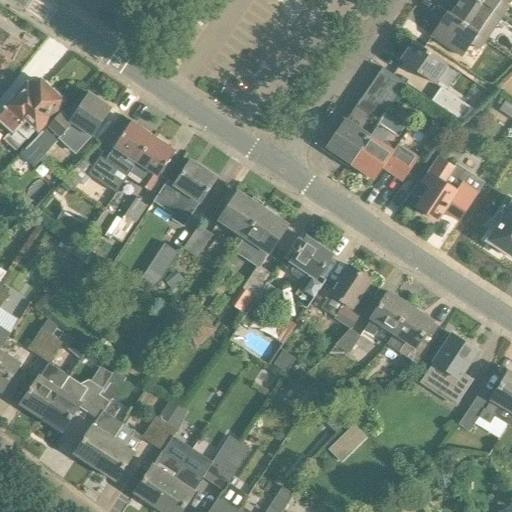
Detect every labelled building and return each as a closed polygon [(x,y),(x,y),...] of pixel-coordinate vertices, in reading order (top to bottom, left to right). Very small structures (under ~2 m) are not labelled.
[(483,37),(483,36),(491,25),(496,27),(503,16),(478,0),(454,0),(460,3),(452,15),(483,37)] [(511,2),(511,0),(478,0),(503,16),(511,2)] [(440,24),(432,37),(463,58),(472,45),(480,51),(488,39),(483,36),(483,37),(452,15),(440,7),(432,18),(440,24)] [(434,84),(448,65),(415,42),(402,62),(434,84)] [(503,61),(510,66),(511,67),(511,56),(508,54),(503,61)] [(344,159),(353,165),(380,124),(379,124),(406,84),(383,68),(347,121),(346,121),(328,149),(343,159),(344,159)] [(27,119),(39,130),(64,103),(41,82),(34,90),(29,85),(0,117),(0,120),(1,122),(0,124),(14,136),(26,123),(24,122),(27,119)] [(441,88),(432,102),(465,124),(474,110),(441,88)] [(68,118),(62,112),(27,151),(39,162),(74,124),(93,137),(112,109),(90,94),(79,110),(75,107),(68,118)] [(117,164),(131,172),(154,137),(132,122),(105,162),(114,168),(117,164)] [(403,182),(419,158),(427,146),(415,139),(407,150),(399,145),(403,139),(380,124),(353,165),(376,180),(383,168),(403,182)] [(176,152),(154,137),(131,172),(144,181),(141,186),(150,192),(176,152)] [(453,230),(458,221),(484,182),(482,181),(457,164),(455,167),(438,156),(421,182),(419,180),(411,193),(422,201),(417,207),(439,221),(453,230)] [(66,198),(72,192),(94,169),(85,160),(56,189),(66,198)] [(217,179),(191,162),(176,185),(168,180),(154,202),(173,215),(178,207),(192,216),(217,179)] [(244,237),(262,209),(238,193),(219,220),(244,237)] [(511,200),(509,198),(494,220),(499,224),(487,242),(491,244),(490,246),(500,252),(501,251),(511,257),(511,200)] [(148,207),(136,199),(112,236),(124,244),(148,207)] [(281,237),(288,226),(262,209),(244,237),(269,254),(277,243),(282,238),(281,237)] [(71,233),(80,239),(89,225),(79,220),(71,233)] [(198,259),(213,235),(199,226),(184,250),(198,259)] [(88,248),(95,251),(100,239),(92,236),(88,248)] [(307,238),(290,263),(310,276),(298,294),(311,303),(321,288),(318,286),(316,281),(316,280),(332,255),(307,238)] [(90,250),(77,242),(70,254),(83,262),(90,250)] [(135,288),(145,295),(159,281),(178,254),(164,245),(135,288)] [(243,289),(257,298),(272,275),(259,266),(243,289)] [(372,281),(350,267),(322,309),(353,329),(360,318),(351,313),(356,304),(358,305),(364,297),(362,295),(372,281)] [(268,285),(239,328),(248,333),(276,291),(268,285)] [(0,286),(0,307),(10,293),(0,286)] [(381,325),(394,334),(411,308),(389,293),(372,319),(372,320),(365,331),(374,336),(381,325)] [(410,360),(419,366),(441,331),(431,325),(433,322),(411,308),(394,334),(406,342),(399,353),(410,360)] [(200,314),(178,334),(195,352),(217,332),(200,314)] [(28,350),(39,357),(53,335),(59,326),(49,318),(43,328),(42,328),(28,350)] [(287,318),(274,338),(285,345),(298,325),(287,318)] [(53,335),(39,357),(50,364),(64,342),(63,341),(69,333),(59,327),(53,335)] [(0,350),(0,351),(10,336),(0,329),(0,350)] [(336,346),(350,355),(361,337),(350,330),(336,346)] [(478,352),(453,335),(426,376),(443,388),(440,393),(458,404),(473,381),(463,374),(478,352)] [(0,350),(0,392),(2,393),(21,364),(0,351),(0,350)] [(288,374),(292,367),(279,359),(275,366),(288,374)] [(511,418),(511,374),(508,372),(493,398),(481,391),(460,426),(471,433),(480,418),(491,425),(496,418),(508,425),(511,418)] [(89,381),(81,385),(69,377),(61,390),(42,419),(62,432),(79,407),(88,414),(99,397),(113,375),(103,390),(89,381)] [(42,419),(61,390),(40,376),(21,405),(42,419)] [(143,437),(154,444),(177,409),(179,406),(170,401),(159,419),(156,417),(143,437)] [(154,444),(164,451),(181,426),(177,409),(154,444)] [(75,455),(96,469),(124,425),(123,424),(122,426),(102,413),(75,455)] [(124,425),(96,469),(116,482),(141,442),(132,436),(135,432),(124,425)] [(340,441),(353,454),(369,438),(356,425),(340,441)] [(160,455),(135,494),(156,508),(183,465),(167,455),(165,458),(160,455)] [(213,485),(227,464),(216,456),(202,478),(213,485)] [(238,471),(227,464),(213,485),(224,492),(238,471)] [(183,465),(156,508),(162,511),(182,511),(202,482),(197,479),(199,476),(183,465)] [(281,511),(293,494),(282,488),(271,506),(266,511),(281,511)] [(209,511),(239,511),(240,511),(219,498),(209,511)]
